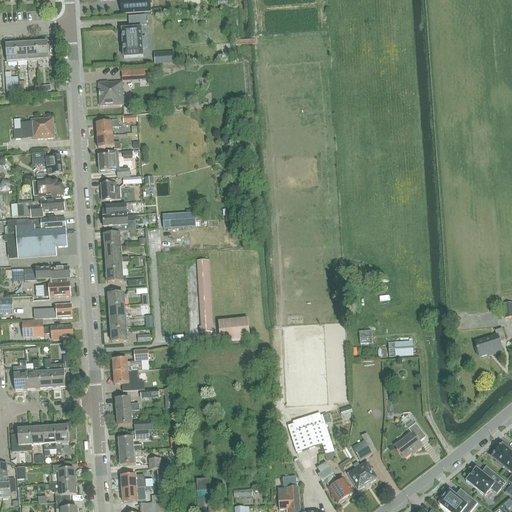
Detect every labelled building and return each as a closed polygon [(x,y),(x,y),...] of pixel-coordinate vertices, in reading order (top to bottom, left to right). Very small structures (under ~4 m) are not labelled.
[(122,2),(122,15),(151,13),(150,0),(122,2)] [(123,32),(125,60),(144,59),(143,49),(147,49),(146,39),(143,39),(142,30),(140,31),(140,27),(147,26),(146,18),(130,19),(130,28),(132,27),(132,31),(123,32)] [(31,45),(26,45),(27,62),(28,77),(36,76),(35,66),(33,66),(32,62),(37,62),(36,42),(31,42),(31,45)] [(41,42),(36,42),(37,62),(48,61),(47,43),(41,44),(41,42)] [(11,46),(5,47),(6,64),(17,63),(15,43),(11,44),(11,46)] [(20,43),(15,43),(17,63),(27,62),(26,45),(20,45),(20,43)] [(149,64),(132,64),(133,76),(149,76),(149,64)] [(20,92),(19,82),(19,77),(12,78),(12,73),(5,73),(7,93),(20,92)] [(124,105),(123,90),(122,83),(98,84),(100,107),(124,105)] [(54,139),(53,119),(31,120),(31,123),(21,123),(21,130),(14,130),(15,140),(22,139),(35,138),(35,140),(54,139)] [(97,137),(113,136),(113,129),(119,128),(119,121),(112,122),(112,124),(97,125),(97,137)] [(113,136),(97,137),(98,149),(114,149),(114,151),(120,150),(120,143),(113,143),(113,136)] [(44,166),(43,153),(32,154),(32,159),(34,159),(34,166),(44,166)] [(109,157),(99,158),(100,173),(111,172),(117,172),(118,178),(130,177),(129,169),(120,170),(119,163),(118,160),(118,154),(109,154),(109,157)] [(60,156),(46,158),(48,175),(62,174),(60,156)] [(153,178),(144,179),(145,189),(154,189),(153,178)] [(38,183),(34,183),(35,203),(63,201),(62,183),(53,184),(52,181),(38,182),(38,183)] [(121,201),(120,188),(116,189),(116,184),(101,185),(102,202),(115,201),(121,201)] [(18,205),(11,206),(12,219),(19,219),(31,218),(31,219),(43,218),(43,214),(47,213),(64,212),(63,201),(46,203),(31,204),(31,207),(25,207),(24,204),(17,204),(18,205)] [(492,205),(483,205),(484,216),(492,216),(492,205)] [(103,210),(102,212),(103,218),(104,228),(112,228),(113,232),(136,230),(135,222),(128,223),(127,206),(106,208),(104,208),(103,210)] [(162,215),(163,228),(195,226),(194,212),(162,215)] [(67,247),(65,219),(30,222),(30,221),(7,222),(8,237),(6,236),(8,259),(56,256),(56,248),(67,247)] [(105,248),(120,247),(119,236),(104,237),(105,248)] [(106,260),(121,259),(120,247),(105,248),(106,260)] [(121,259),(106,260),(107,272),(122,271),(121,264),(130,263),(129,258),(121,259)] [(209,261),(198,261),(202,327),(199,327),(199,334),(214,333),(209,261)] [(12,269),(4,269),(4,279),(12,279),(12,282),(25,282),(25,281),(44,281),(48,280),(69,279),(68,269),(44,270),(12,271),(12,269)] [(122,271),(107,272),(108,284),(126,282),(126,277),(122,278),(122,271)] [(57,285),(43,286),(44,299),(71,297),(70,284),(68,284),(68,279),(56,280),(57,285)] [(109,308),(124,307),(123,295),(108,296),(109,308)] [(14,302),(0,301),(0,310),(13,310),(14,302)] [(56,310),(34,311),(35,321),(57,320),(72,319),(71,305),(56,306),(56,310)] [(110,320),(125,319),(124,307),(109,308),(110,320)] [(111,332),(126,330),(125,319),(110,320),(111,332)] [(218,322),(220,342),(251,339),(248,319),(218,322)] [(52,328),(43,328),(43,321),(23,323),(24,338),(52,336),(53,341),(74,340),(73,326),(52,328)] [(126,330),(111,332),(112,344),(127,342),(126,330)] [(478,350),(481,358),(493,354),(493,355),(503,352),(499,342),(505,340),(502,330),(496,332),(497,336),(475,343),(478,351),(478,350)] [(372,345),(371,332),(359,333),(361,346),(372,345)] [(137,336),(138,343),(152,342),(151,335),(137,336)] [(413,342),(388,344),(389,358),(414,356),(413,342)] [(127,361),(113,362),(114,374),(140,372),(142,372),(141,363),(148,362),(147,352),(134,353),(135,363),(127,364),(127,361)] [(46,373),(39,374),(40,391),(53,390),(52,366),(51,360),(45,361),(46,373)] [(40,391),(39,374),(38,361),(33,361),(34,374),(27,375),(28,392),(40,391)] [(28,392),(27,375),(26,362),(20,362),(20,375),(14,375),(15,393),(28,392)] [(64,366),(52,366),(53,390),(66,389),(64,370),(64,366)] [(140,372),(114,374),(115,386),(123,385),(124,393),(144,392),(143,384),(141,384),(140,372)] [(312,392),(321,392),(321,377),(312,377),(312,392)] [(158,391),(141,392),(141,399),(159,398),(158,391)] [(130,400),(116,401),(117,414),(131,413),(139,412),(138,406),(130,406),(130,400)] [(332,414),(341,412),(339,405),(330,407),(332,414)] [(323,445),(326,455),(328,462),(334,460),(332,453),(334,452),(327,430),(331,429),(327,414),(312,418),(310,412),(286,419),(297,454),(323,445)] [(118,426),(132,425),(131,413),(117,414),(118,426)] [(153,431),(152,422),(134,423),(135,432),(153,431)] [(406,427),(409,431),(412,434),(395,447),(405,460),(415,452),(416,453),(423,448),(419,444),(426,439),(413,422),(406,427)] [(61,428),(55,428),(57,445),(57,452),(57,457),(62,457),(61,451),(62,451),(62,445),(69,444),(68,433),(71,433),(71,424),(61,425),(61,428)] [(55,428),(43,429),(44,446),(45,458),(49,458),(48,452),(57,452),(57,445),(55,428)] [(31,447),(44,446),(43,429),(30,430),(31,447)] [(32,453),(31,447),(30,430),(17,431),(18,436),(11,437),(12,454),(32,453)] [(149,432),(135,433),(136,441),(150,440),(149,432)] [(171,433),(172,443),(179,443),(179,432),(171,433)] [(372,455),(368,447),(373,444),(367,434),(352,442),(355,448),(353,449),(360,462),(372,455)] [(133,440),(119,441),(120,453),(134,452),(141,452),(141,445),(133,446),(133,440)] [(171,443),(170,452),(179,452),(179,444),(171,443)] [(511,455),(503,448),(502,449),(500,448),(495,455),(496,456),(494,459),(497,462),(496,464),(504,470),(505,468),(511,474),(511,455)] [(121,460),(119,460),(120,467),(121,468),(126,467),(126,466),(135,466),(134,458),(142,458),(141,452),(134,452),(120,453),(121,460)] [(161,460),(149,461),(149,471),(162,471),(161,460)] [(19,473),(27,471),(26,463),(18,465),(19,473)] [(358,463),(353,466),(356,470),(348,475),(358,492),(378,480),(367,463),(361,468),(358,463)] [(7,465),(0,464),(0,500),(10,500),(10,493),(16,493),(15,481),(9,481),(9,478),(8,478),(7,465)] [(327,464),(318,469),(321,475),(318,477),(322,482),(324,481),(330,489),(329,490),(338,505),(354,495),(345,480),(343,477),(341,478),(343,481),(339,484),(327,464)] [(52,476),(49,479),(50,486),(76,484),(75,471),(68,472),(68,465),(53,466),(54,476),(52,476)] [(486,478),(476,470),(466,483),(485,498),(491,490),(497,495),(506,484),(491,472),(486,478)] [(122,491),(136,490),(144,489),(143,477),(136,477),(121,478),(122,491)] [(300,511),(299,488),(296,488),(295,477),(283,478),(284,489),(279,490),(280,511),(288,510),(287,511),(300,511)] [(196,480),(198,511),(212,511),(212,503),(210,480),(196,480)] [(76,484),(50,486),(50,492),(53,495),(55,494),(56,505),(70,504),(70,497),(77,497),(76,484)] [(136,490),(122,491),(123,504),(137,503),(137,502),(145,501),(145,496),(144,489),(136,490)] [(461,501),(450,492),(439,506),(446,511),(463,511),(471,511),(478,504),(466,495),(461,501)] [(164,496),(152,497),(152,504),(163,504),(165,503),(164,496)]
